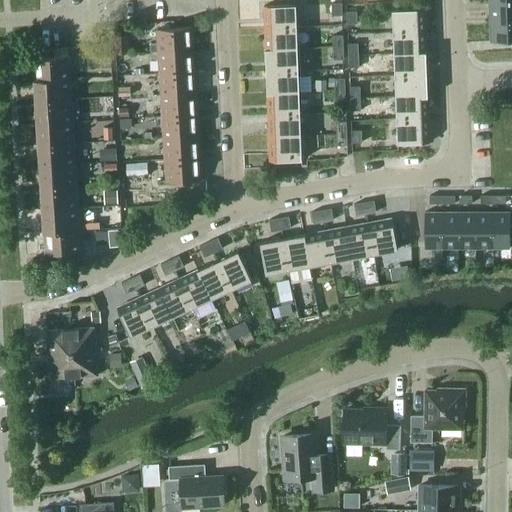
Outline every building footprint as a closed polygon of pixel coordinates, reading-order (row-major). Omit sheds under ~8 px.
[(511,0),(490,0),(491,20),(511,19),(511,0)] [(343,15),(342,2),(332,3),(333,15),(343,15)] [(266,27),(298,26),(297,4),(265,5),(266,27)] [(394,31),(426,30),(425,8),(393,9),(394,31)] [(348,23),(358,23),(358,11),(348,11),(348,23)] [(343,15),(330,16),(330,25),(343,25),(343,15)] [(511,19),(491,20),(491,41),(511,40),(511,19)] [(266,49),(298,48),(298,26),(266,27),(266,49)] [(160,50),(194,48),(193,27),(158,29),(160,50)] [(395,53),(427,52),(426,30),(394,31),(395,53)] [(115,35),(116,54),(131,53),(130,34),(115,35)] [(334,47),(344,46),(344,34),(334,35),(334,47)] [(349,55),(359,55),(359,43),(349,43),(349,55)] [(344,46),(334,47),(335,59),(345,58),(344,46)] [(161,72),(196,70),(194,48),(160,50),(161,72)] [(267,71),(299,70),(298,48),(266,49),(267,71)] [(396,75),(428,74),(427,52),(395,53),(396,75)] [(359,55),(349,55),(350,67),(360,67),(359,55)] [(71,77),(70,57),(70,56),(35,58),(36,79),(71,77)] [(162,94),(197,92),(196,70),(161,72),(162,94)] [(268,93),(300,92),(299,70),(267,71),(268,93)] [(397,97),(429,96),(428,74),(396,75),(397,97)] [(71,77),(36,79),(38,101),(72,99),(71,77)] [(336,90),(346,90),(345,78),(335,78),(336,87),(336,90)] [(131,86),(119,86),(119,96),(132,95),(131,86)] [(351,98),(361,98),(360,86),(350,86),(351,98)] [(346,90),(336,90),(336,102),(346,102),(346,90)] [(164,116),(198,114),(197,92),(162,94),(164,116)] [(269,115),(301,113),(300,92),(268,93),(269,115)] [(398,119),(429,117),(429,96),(397,97),(398,119)] [(361,98),(351,98),(351,110),(361,110),(361,98)] [(72,99),(38,101),(39,123),(74,121),(72,99)] [(121,109),(121,117),(130,116),(129,108),(121,109)] [(270,136),(302,135),(301,113),(269,115),(270,136)] [(165,138),(200,135),(198,114),(164,116),(165,138)] [(429,117),(398,119),(398,141),(430,139),(429,117)] [(122,128),(132,127),(132,119),(121,119),(122,128)] [(74,121),(39,123),(40,145),(75,143),(74,121)] [(337,133),(347,133),(347,121),(337,121),(337,133)] [(353,142),(362,142),(362,130),(352,130),(353,142)] [(347,133),(337,133),(338,145),(348,145),(347,133)] [(167,159),(201,157),(200,135),(165,138),(167,159)] [(302,135),(270,136),(271,158),(303,157),(302,135)] [(75,143),(40,145),(42,167),(76,164),(75,143)] [(101,161),(117,160),(116,147),(100,148),(101,161)] [(201,157),(167,159),(168,181),(203,179),(201,157)] [(118,163),(105,163),(105,172),(118,171),(118,163)] [(127,164),(127,175),(149,173),(148,163),(127,164)] [(76,164),(42,167),(43,188),(78,186),(76,164)] [(78,186),(43,188),(44,210),(79,208),(78,186)] [(106,190),(107,205),(119,205),(119,189),(106,190)] [(443,203),(443,195),(431,195),(431,203),(443,203)] [(443,195),(443,203),(456,203),(456,195),(443,195)] [(460,203),(473,203),(473,195),(460,195),(460,203)] [(494,203),(494,195),(481,195),(481,203),(494,203)] [(494,195),(494,203),(506,203),(506,195),(494,195)] [(365,202),(367,214),(377,212),(375,200),(365,202)] [(357,215),(367,214),(365,202),(355,204),(357,215)] [(79,208),(44,210),(46,232),(80,230),(79,208)] [(322,210),(324,221),(334,220),(332,208),(322,210)] [(315,223),(324,221),(322,210),(312,211),(315,223)] [(443,247),(443,211),(426,211),(426,247),(443,247)] [(443,211),(443,247),(460,247),(460,211),(443,211)] [(460,211),(460,247),(477,247),(477,211),(460,211)] [(477,211),(477,247),(494,247),(494,211),(477,211)] [(494,211),(494,247),(511,247),(511,212),(494,211)] [(280,217),(282,229),(292,227),(290,216),(280,217)] [(272,231),(282,229),(280,217),(270,219),(272,231)] [(369,222),(375,253),(396,250),(391,218),(369,222)] [(347,226),(353,257),(375,253),(369,222),(347,226)] [(326,230),(332,261),(353,257),(347,226),(326,230)] [(119,229),(109,230),(110,247),(120,246),(119,229)] [(80,230),(46,232),(47,254),(82,252),(80,230)] [(304,234),(310,265),(332,261),(326,230),(304,234)] [(283,238),(289,269),(310,265),(304,234),(283,238)] [(210,241),(215,252),(223,248),(219,237),(210,241)] [(267,273),(289,269),(283,238),(261,242),(267,273)] [(206,256),(215,252),(210,241),(201,245),(206,256)] [(219,260),(233,289),(252,280),(239,250),(219,260)] [(171,259),(176,270),(185,266),(180,255),(171,259)] [(167,275),(176,270),(171,259),(162,264),(167,275)] [(199,269),(213,298),(233,289),(219,260),(199,269)] [(179,278),(193,307),(213,298),(199,269),(179,278)] [(132,278),(137,289),(146,284),(141,274),(132,278)] [(128,293),(137,289),(132,278),(123,282),(128,293)] [(160,288),(173,317),(193,307),(179,278),(160,288)] [(140,297),(153,326),(173,317),(160,288),(140,297)] [(134,335),(153,326),(140,297),(120,306),(134,335)] [(290,303),(278,306),(281,317),(293,314),(290,303)] [(93,323),(102,322),(100,311),(91,313),(93,323)] [(73,352),(97,351),(96,327),(72,328),(73,352)] [(49,354),(73,352),(72,328),(48,330),(49,354)] [(97,351),(73,352),(75,376),(99,375),(97,351)] [(73,352),(49,354),(51,378),(75,376),(73,352)] [(111,367),(122,366),(121,353),(110,354),(111,367)] [(154,382),(143,356),(130,362),(142,387),(154,382)] [(166,359),(156,363),(160,373),(170,369),(166,359)] [(125,381),(129,389),(139,385),(135,376),(125,381)] [(463,405),(465,405),(466,387),(448,387),(448,389),(425,389),(425,415),(411,415),(411,440),(432,440),(432,427),(463,427),(463,405)] [(387,449),(401,449),(402,425),(388,425),(388,409),(378,408),(376,410),(344,410),(344,441),(387,442),(387,449)] [(318,453),(316,434),(283,436),(286,477),(313,475),(314,490),(334,489),(332,452),(318,453)] [(411,471),(434,471),(434,450),(411,449),(411,471)] [(407,474),(407,454),(391,454),(391,474),(407,474)] [(142,462),(144,483),(160,482),(159,461),(142,462)] [(200,511),(200,506),(226,504),(224,475),(206,476),(206,464),(170,466),(170,479),(181,478),(183,511),(200,511)] [(412,488),(409,476),(385,481),(388,493),(412,488)] [(420,510),(460,511),(460,486),(456,486),(421,485),(420,510)] [(360,493),(344,493),(344,508),(360,508),(360,493)] [(114,511),(114,502),(84,503),(84,511),(114,511)]
